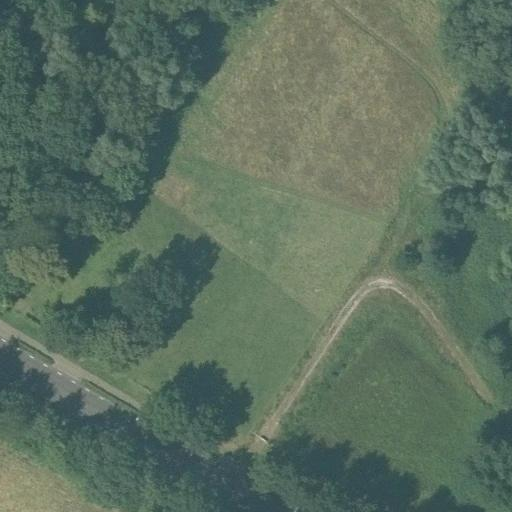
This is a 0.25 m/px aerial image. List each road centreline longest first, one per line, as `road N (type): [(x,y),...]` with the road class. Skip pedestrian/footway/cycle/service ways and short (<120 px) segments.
road 1 (track): [(489,402),(444,334),(403,292),(370,284),(229,490)]
road 2 (tertiary): [(266,511),(0,355)]
